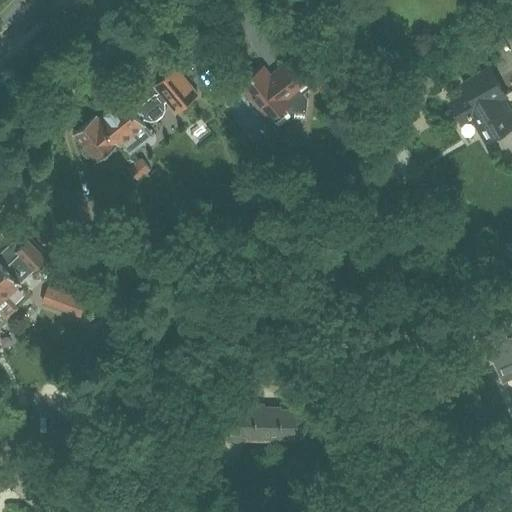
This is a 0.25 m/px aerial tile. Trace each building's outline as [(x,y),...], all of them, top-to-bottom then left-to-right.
[(269,119),(289,103),(294,109),(307,111),(308,98),(303,92),(311,86),(315,92),(332,79),(317,59),(303,71),(293,58),(271,76),(263,66),(241,83),(269,119)] [(461,121),(471,116),(486,140),(511,124),(511,113),(502,97),(506,95),(489,66),(463,82),(469,91),(450,103),(461,121)] [(165,102),(167,100),(176,111),(198,93),(176,67),(155,85),(159,91),(156,93),(155,92),(134,109),(123,96),(99,116),(118,139),(120,142),(119,142),(129,154),(154,133),(143,120),(145,118),(145,119),(152,120),(157,119),(163,114),(165,108),(165,102)] [(74,130),(85,144),(83,146),(83,151),(87,155),(93,156),(94,155),(96,157),(118,139),(99,116),(96,112),(74,130)] [(137,179),(150,168),(141,157),(128,167),(137,179)] [(171,218),(155,197),(129,217),(146,238),(171,218)] [(0,298),(20,280),(21,281),(34,269),(36,271),(49,258),(28,237),(20,246),(13,239),(0,251),(0,298)] [(104,309),(105,308),(113,316),(112,317),(127,332),(139,320),(91,275),(80,286),(104,309)] [(86,300),(47,285),(42,301),(80,315),(86,300)] [(224,374),(247,383),(268,335),(255,329),(243,355),(234,351),(224,374)] [(511,347),(507,335),(486,344),(499,376),(511,370),(511,347)] [(58,374),(39,392),(75,429),(94,411),(58,374)] [(277,437),(277,435),(295,435),(295,432),(302,433),(303,416),(296,416),(296,408),(279,407),(279,404),(229,403),(229,437),(241,437),(241,436),(277,437)] [(2,413),(7,427),(26,420),(21,406),(2,413)]
